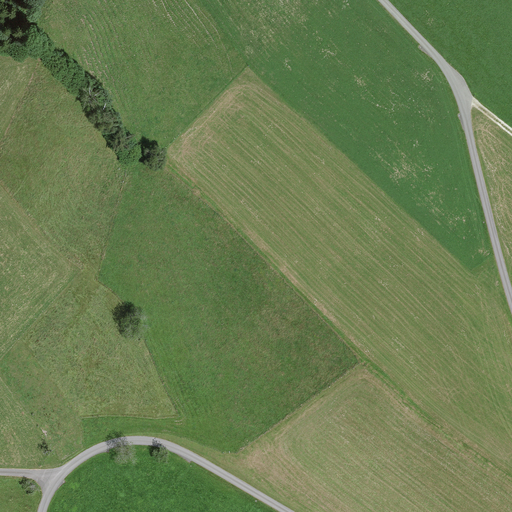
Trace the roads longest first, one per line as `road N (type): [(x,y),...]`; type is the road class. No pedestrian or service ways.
road 1 (track): [(511,299),(460,97),(434,55),(381,0)]
road 2 (track): [(42,511),(74,464),(140,441),(187,454),(283,511)]
